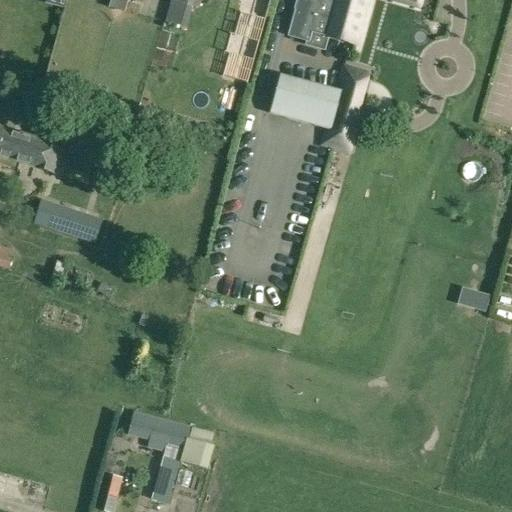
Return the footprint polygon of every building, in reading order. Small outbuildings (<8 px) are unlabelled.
[(64,9),(66,0),(45,0),(45,3),(64,9)] [(294,0),(285,39),(304,45),(302,48),(321,53),(327,37),(357,45),(370,0),(294,0)] [(278,78),(269,114),(329,130),(334,109),(338,94),(278,78)] [(346,150),(356,115),(334,109),(329,130),(325,144),(346,150)] [(0,129),(0,157),(53,174),(60,150),(41,144),(42,141),(27,136),(25,142),(18,140),(20,136),(0,129)] [(65,168),(88,174),(96,148),(72,141),(65,168)] [(172,167),(167,185),(191,192),(196,173),(172,167)] [(40,203),(34,223),(79,237),(84,239),(95,242),(101,222),(91,219),(79,216),(40,203)] [(15,250),(0,245),(0,268),(8,271),(15,250)] [(133,416),(127,438),(147,444),(146,450),(162,456),(149,503),(165,508),(177,467),(204,474),(210,449),(185,443),(188,430),(133,416)]
